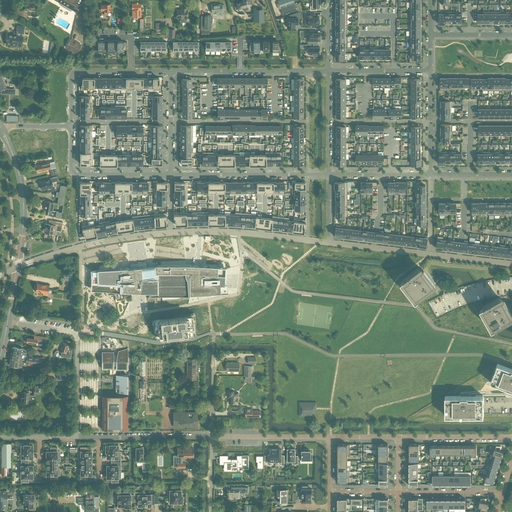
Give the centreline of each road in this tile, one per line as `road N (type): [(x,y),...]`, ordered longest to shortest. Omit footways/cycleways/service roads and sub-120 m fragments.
road 1 (residential): [(211,436),(213,333),(159,343),(76,331)]
road 2 (tertiary): [(6,323),(23,202),(1,131)]
road 3 (residential): [(327,174),(170,174)]
road 4 (residential): [(170,70),(327,70)]
road 5 (residential): [(70,126),(70,70),(170,70)]
road 6 (residential): [(170,174),(74,174),(70,126)]
